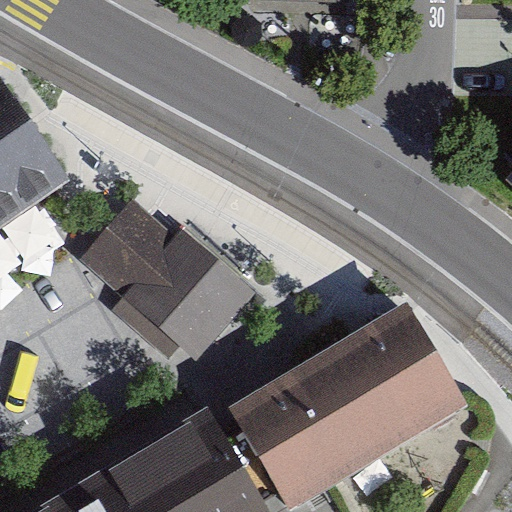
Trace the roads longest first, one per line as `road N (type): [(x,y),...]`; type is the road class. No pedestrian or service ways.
road 1 (primary): [(388,195),(40,0)]
road 2 (residential): [(388,195),(428,68),(431,0)]
road 3 (primary): [(511,288),(388,195)]
